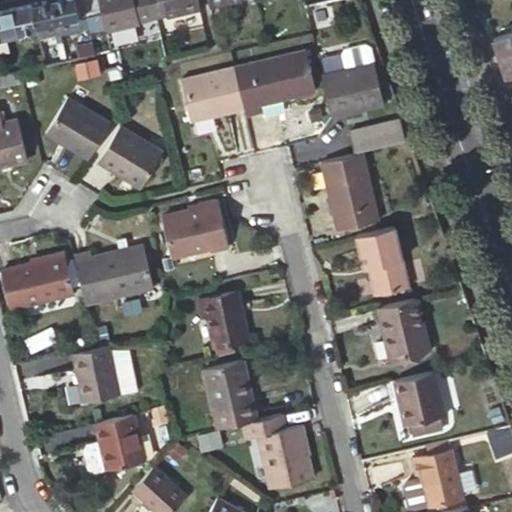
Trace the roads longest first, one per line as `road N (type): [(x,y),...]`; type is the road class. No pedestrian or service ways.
road 1 (residential): [(270,147),(360,511)]
road 2 (tertiary): [(413,0),(511,278)]
road 3 (residential): [(0,393),(39,511)]
